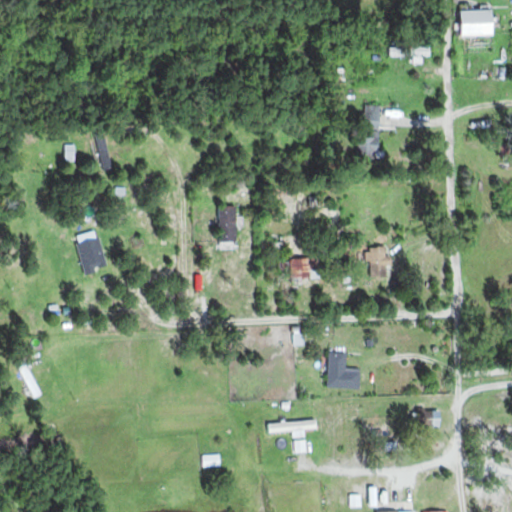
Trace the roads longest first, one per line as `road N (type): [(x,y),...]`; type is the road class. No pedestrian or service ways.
road 1 (residential): [(464,511),(442,0)]
road 2 (residential): [(148,129),(180,168),(181,233),(200,318),(251,325),(454,314)]
